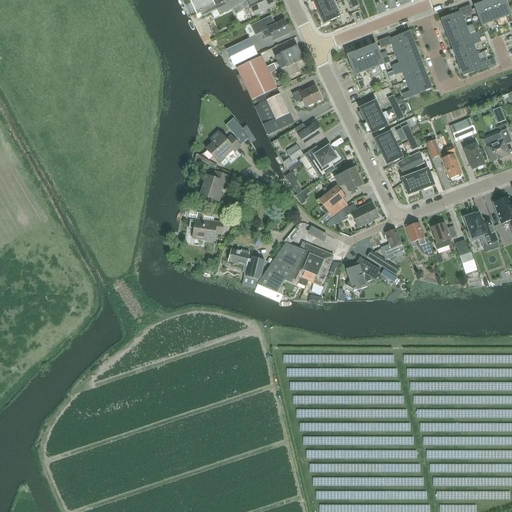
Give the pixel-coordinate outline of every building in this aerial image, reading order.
[(189,0),(196,14),(225,0),(189,0)] [(227,0),(201,13),(202,16),(223,7),(225,11),(231,8),(227,0)] [(273,0),(246,0),(254,16),(274,6),(274,4),(275,2),(273,0)] [(312,0),(318,11),(333,3),(331,0),(312,0)] [(486,24),(498,19),(490,0),(486,0),(487,1),(474,7),(484,33),(489,31),(486,24)] [(490,0),(498,19),(505,16),(508,23),(511,21),(511,19),(504,0),(490,0)] [(339,15),(333,3),(318,11),(324,23),(339,15)] [(459,12),(441,20),(446,34),(465,27),(462,17),(465,16),(462,8),(458,10),(459,12)] [(205,22),(208,29),(236,17),(232,10),(205,22)] [(270,17),(254,24),(261,39),(265,38),(265,39),(271,36),(273,41),(290,33),(284,20),(274,25),(270,17)] [(469,36),(465,27),(446,34),(452,48),(478,38),(476,33),(469,36)] [(389,37),(386,38),(388,45),(392,44),(395,54),(414,47),(409,32),(390,39),(389,37)] [(457,62),(476,54),(472,45),(480,42),(478,38),(452,48),(457,62)] [(249,40),(226,51),(233,65),(256,55),(249,40)] [(287,48),(284,42),(263,52),(265,56),(275,52),(276,53),(287,48)] [(358,48),(367,70),(378,66),(381,73),(386,71),(376,45),(362,50),(361,47),(358,48)] [(298,72),(294,63),(302,59),(296,47),(280,54),(280,55),(275,57),(284,78),(298,72)] [(414,47),(395,54),(399,64),(392,66),(393,71),(420,60),(414,47)] [(359,73),(367,70),(358,48),(355,50),(356,52),(347,56),(357,82),(362,81),(359,73)] [(476,54),(457,62),(463,76),(489,66),(487,61),(480,64),(476,54)] [(262,57),(237,68),(252,100),(276,89),(269,72),(277,69),(274,63),(266,67),(262,57)] [(420,60),(393,71),(395,75),(402,72),(406,82),(425,74),(420,60)] [(431,89),(425,74),(406,82),(410,91),(403,94),(405,99),(431,89)] [(315,87),(299,94),(305,107),(321,99),(315,87)] [(392,109),(398,106),(389,88),(378,93),(381,99),(386,97),(392,109)] [(288,114),(279,95),(267,101),(276,120),(288,114)] [(366,121),(381,113),(375,101),(360,109),(366,121)] [(404,118),(398,106),(392,109),(398,121),(404,118)] [(387,125),(381,113),(366,121),(371,133),(387,125)] [(456,142),(476,134),(470,119),(450,127),(456,142)] [(305,146),(323,135),(315,124),(298,135),(305,146)] [(407,139),(413,136),(408,125),(401,128),(407,139)] [(511,142),(507,130),(500,132),(480,140),(483,147),(484,146),(491,163),(503,158),(502,157),(509,155),(505,145),(511,142)] [(381,152),(396,145),(390,133),(375,140),(381,152)] [(234,152),(240,147),(231,136),(226,140),(222,136),(206,150),(218,163),(225,158),(224,157),(232,150),(234,152)] [(419,148),(413,136),(407,139),(412,151),(419,148)] [(434,141),(426,144),(432,159),(440,156),(434,141)] [(477,144),(471,146),(464,149),(467,156),(472,170),(485,165),(477,144)] [(293,161),(303,154),(297,145),(287,151),(293,161)] [(402,157),(396,145),(381,152),(386,164),(402,157)] [(447,155),(455,152),(452,146),(445,149),(447,155)] [(316,147),(304,155),(315,172),(318,170),(322,177),(336,168),(334,166),(343,160),(335,149),(331,151),(328,147),(319,152),(316,147)] [(419,153),(408,158),(411,163),(422,158),(419,153)] [(454,154),(450,156),(442,159),(444,165),(444,166),(443,167),(445,170),(446,170),(449,179),(454,177),(456,179),(461,177),(461,175),(462,174),(456,160),(457,160),(454,154)] [(411,163),(408,158),(397,163),(400,169),(411,163)] [(299,162),(288,169),(292,173),(302,166),(299,162)] [(335,178),(339,187),(344,184),(348,192),(363,185),(354,168),(340,175),(340,176),(335,178)] [(415,174),(421,190),(433,185),(427,169),(415,174)] [(226,184),(229,176),(215,172),(213,178),(207,176),(200,196),(218,202),(220,194),(220,193),(223,183),(226,184)] [(409,195),(421,190),(415,174),(403,179),(409,195)] [(336,186),(318,201),(332,218),(347,206),(341,199),(344,196),(336,186)] [(308,189),(296,197),(302,206),(305,203),(303,200),(306,195),(310,192),(308,189)] [(508,198),(494,203),(502,224),(509,221),(511,228),(511,227),(511,206),(511,207),(508,198)] [(354,204),(342,210),(346,216),(351,214),(358,228),(378,218),(371,203),(357,210),(354,204)] [(195,221),(190,220),(189,229),(194,229),(193,237),(213,241),(215,231),(222,232),(223,225),(203,222),(204,214),(197,213),(196,221),(195,221)] [(490,244),(480,214),(475,215),(465,218),(470,232),(468,233),(471,241),(481,238),(483,246),(490,243),(490,244)] [(412,243),(416,242),(418,241),(420,249),(421,250),(422,251),(423,252),(423,253),(424,254),(425,254),(426,255),(428,255),(429,256),(430,256),(431,256),(434,255),(434,256),(435,256),(428,237),(425,238),(419,223),(406,228),(412,243)] [(445,223),(432,228),(437,244),(435,244),(437,250),(451,245),(449,240),(450,239),(457,237),(454,227),(447,229),(445,223)] [(396,230),(385,234),(389,245),(381,248),(385,260),(404,253),(396,230)] [(488,231),(490,241),(497,239),(495,230),(488,231)] [(454,242),(457,255),(467,252),(464,239),(454,242)] [(320,287),(333,256),(303,243),(300,250),(285,244),(257,285),(277,293),(284,280),(293,285),(295,281),(297,283),(300,278),(320,287)] [(244,273),(244,276),(258,280),(261,275),(265,261),(248,257),(249,252),(241,250),(241,252),(231,250),(228,262),(249,267),(247,274),(244,273)] [(384,268),(388,263),(388,262),(371,251),(367,257),(384,268)] [(470,251),(459,255),(465,274),(477,270),(470,251)] [(359,257),(356,263),(355,264),(356,266),(346,270),(349,280),(346,285),(352,289),(353,292),(355,291),(359,294),(362,289),(367,288),(364,281),(366,280),(367,282),(374,279),(380,270),(359,257)] [(384,269),(380,275),(394,283),(397,278),(384,269)]
